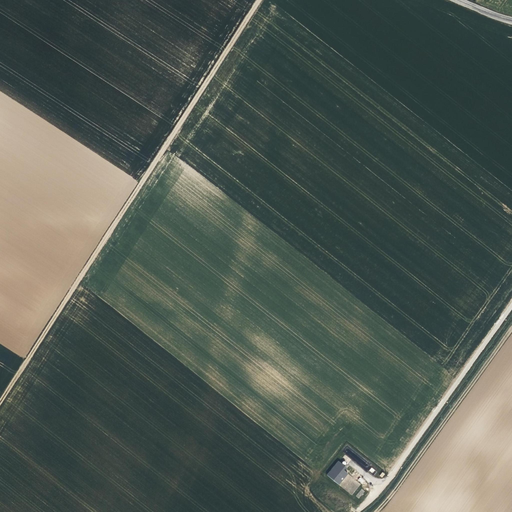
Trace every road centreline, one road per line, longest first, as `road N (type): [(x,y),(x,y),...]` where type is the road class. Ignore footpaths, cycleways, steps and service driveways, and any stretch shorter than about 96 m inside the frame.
road 1 (track): [(261,0),(0,405)]
road 2 (unclassified): [(376,492),(511,305)]
road 3 (track): [(511,326),(375,511)]
